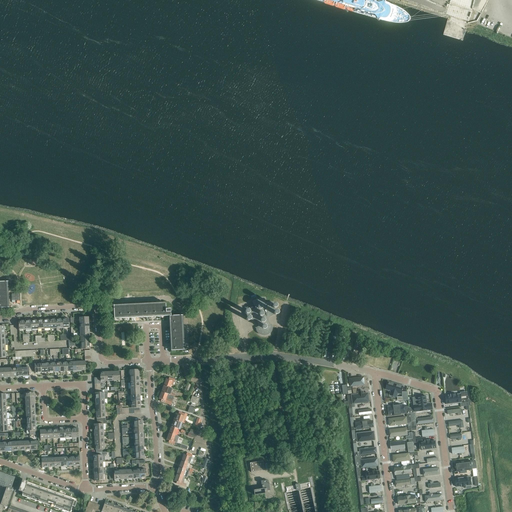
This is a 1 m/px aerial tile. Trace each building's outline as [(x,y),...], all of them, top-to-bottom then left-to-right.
[(385,0),(299,0),(440,43),(448,19),(385,0)] [(0,307),(9,308),(8,281),(0,281),(0,307)] [(245,312),(245,313),(245,314),(246,314),(247,314),(248,317),(247,317),(246,317),(246,318),(246,319),(246,320),(247,320),(248,320),(249,320),(258,320),(259,326),(256,328),(256,329),(256,330),(257,330),(257,331),(257,332),(258,332),(259,333),(259,334),(260,334),(261,334),(261,335),(262,335),(263,335),(264,335),(265,335),(266,335),(267,335),(268,334),(269,334),(269,333),(270,332),(271,331),(271,330),(271,329),(272,329),(272,328),(272,327),(272,326),(272,325),(269,324),(267,318),(274,314),(274,315),(275,315),(276,315),(277,315),(277,314),(277,313),(277,312),(276,311),(275,311),(274,308),(275,308),(276,307),(276,306),(276,305),(275,305),(275,304),(274,304),(273,304),(273,302),(266,303),(264,303),(264,299),(258,299),(252,301),(254,305),(246,308),(246,310),(245,310),(245,311),(245,312)] [(169,316),(171,351),(184,350),(184,334),(183,315),(171,316),(170,309),(166,309),(165,302),(113,305),(114,319),(169,316)] [(299,334),(290,331),(286,343),(295,346),(299,334)] [(41,363),(31,364),(32,372),(35,372),(35,373),(41,372),(41,363)] [(22,367),(23,376),(29,376),(29,372),(32,372),(31,364),(26,364),(26,367),(22,367)] [(367,376),(349,378),(350,386),(365,384),(365,381),(367,381),(367,376)] [(166,379),(164,385),(170,387),(171,384),(173,385),(175,379),(169,377),(168,380),(166,379)] [(164,385),(161,392),(167,394),(174,396),(175,394),(171,393),(172,388),(170,387),(164,385)] [(160,401),(166,403),(168,398),(166,398),(167,394),(161,392),(159,399),(161,399),(160,401)] [(414,412),(433,409),(432,402),(427,402),(426,395),(413,397),(414,412)] [(200,399),(192,396),(190,402),(192,403),(191,406),(195,407),(196,404),(198,405),(200,399)] [(105,411),(96,412),(96,418),(97,418),(97,421),(105,420),(105,418),(105,411)] [(176,413),(174,420),(180,422),(181,419),(183,419),(185,414),(179,412),(178,414),(176,413)] [(418,424),(434,422),(433,416),(417,418),(418,424)] [(94,424),(94,430),(103,430),(103,424),(107,423),(107,420),(105,420),(97,421),(97,424),(94,424)] [(171,426),(177,428),(180,429),(183,423),(180,422),(174,420),(171,426)] [(355,422),(356,429),(373,427),(373,420),(355,422)] [(177,428),(171,426),(169,433),(175,435),(177,428)] [(408,427),(390,428),(390,436),(408,435),(408,427)] [(425,430),(422,430),(422,436),(435,435),(435,429),(428,429),(428,427),(425,427),(425,430)] [(356,432),(357,441),(375,440),(374,431),(356,432)] [(175,435),(169,433),(167,440),(169,441),(168,443),(174,445),(176,439),(174,439),(175,435)] [(405,440),(391,441),(391,449),(405,449),(405,440)] [(96,450),(96,452),(102,452),(102,449),(104,449),(104,442),(95,443),(95,450),(96,450)] [(93,455),(94,462),(103,461),(102,452),(96,452),(96,455),(93,455)] [(195,456),(187,453),(186,455),(184,454),(181,461),(188,463),(187,463),(192,465),(195,456)] [(360,459),(361,468),(378,465),(377,457),(360,459)] [(179,467),(185,469),(187,463),(188,463),(181,461),(179,467)] [(264,470),(263,461),(250,463),(251,472),(264,470)] [(177,474),(183,476),(187,477),(189,471),(185,469),(179,467),(177,474)] [(361,476),(362,481),(380,478),(378,469),(365,471),(365,475),(361,476)] [(0,485),(6,488),(1,501),(0,504),(0,511),(1,511),(4,506),(7,507),(13,490),(11,489),(15,477),(0,471),(0,485)] [(176,484),(185,487),(186,484),(182,483),(183,480),(182,479),(183,476),(177,474),(174,481),(177,481),(176,484)] [(466,488),(472,488),(471,477),(456,477),(456,487),(466,486),(466,488)] [(23,480),(22,480),(18,490),(23,492),(22,496),(26,497),(27,496),(30,497),(29,498),(34,500),(35,499),(38,500),(37,501),(42,503),(43,501),(46,503),(45,504),(50,506),(51,504),(54,505),(53,507),(58,509),(58,507),(61,508),(61,510),(66,511),(66,510),(70,511),(72,506),(74,507),(76,502),(74,501),(74,500),(26,483),(27,481),(26,481),(23,480)] [(253,488),(254,490),(253,490),(254,495),(255,495),(265,494),(265,493),(268,493),(268,490),(270,490),(268,480),(266,481),(266,480),(261,481),(262,486),(253,488)] [(374,483),(370,483),(370,492),(381,491),(381,485),(374,485),(374,483)] [(425,495),(426,502),(443,500),(442,493),(433,494),(433,493),(429,493),(429,495),(425,495)] [(105,502),(103,506),(102,511),(104,511),(108,511),(111,504),(105,502)]
